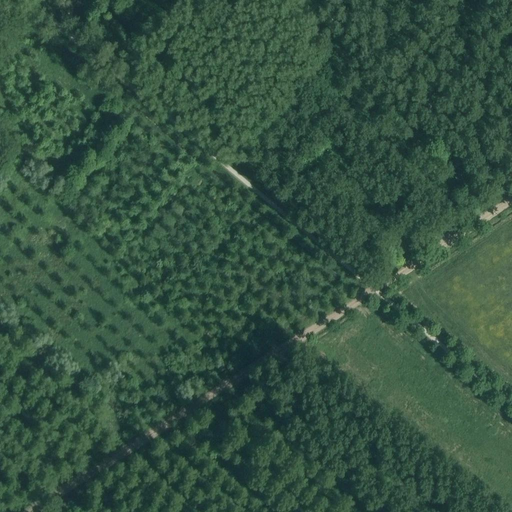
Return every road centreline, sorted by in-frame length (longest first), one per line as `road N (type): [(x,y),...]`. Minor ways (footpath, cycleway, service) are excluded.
road 1 (track): [(373,289),(28,511)]
road 2 (track): [(511,198),(373,289)]
